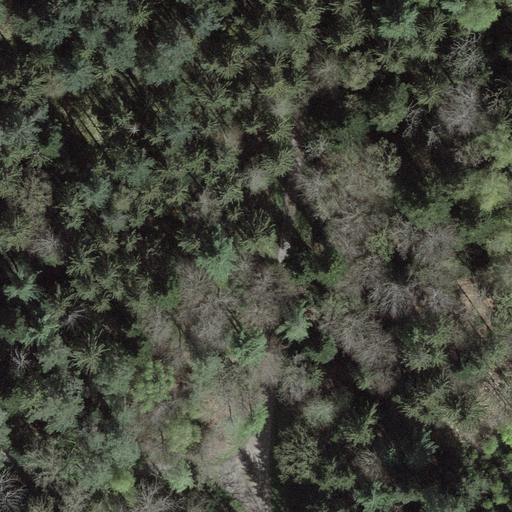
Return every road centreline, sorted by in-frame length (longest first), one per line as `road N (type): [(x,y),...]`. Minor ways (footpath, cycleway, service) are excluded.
road 1 (track): [(262,481),(316,0)]
road 2 (track): [(262,481),(0,448)]
